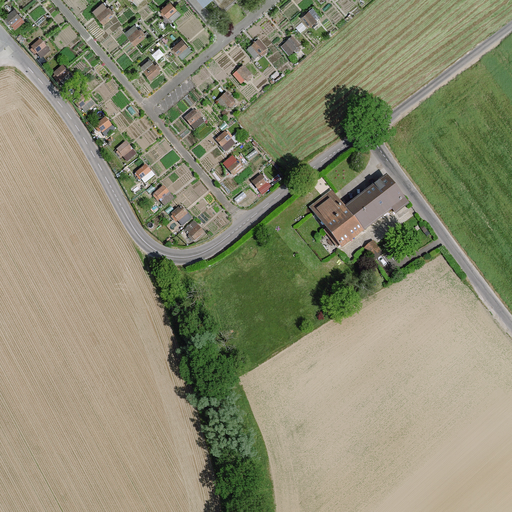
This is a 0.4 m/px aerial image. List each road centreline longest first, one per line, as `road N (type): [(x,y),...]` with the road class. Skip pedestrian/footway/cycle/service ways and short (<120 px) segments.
road 1 (unclassified): [(0,32),(66,111),(137,232),(167,255),(201,253),(325,158),(371,133)]
road 2 (unclassified): [(371,133),(511,325)]
road 3 (unclassified): [(511,25),(371,133)]
